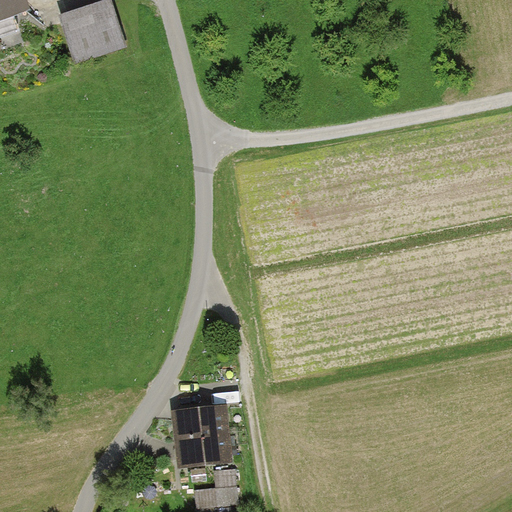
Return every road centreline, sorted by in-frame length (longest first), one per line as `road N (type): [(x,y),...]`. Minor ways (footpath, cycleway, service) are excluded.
road 1 (unclassified): [(88,511),(168,374),(204,283),(203,141),(168,0)]
road 2 (track): [(203,141),(265,141),(511,100)]
road 3 (track): [(204,283),(230,311),(241,339),(274,511)]
